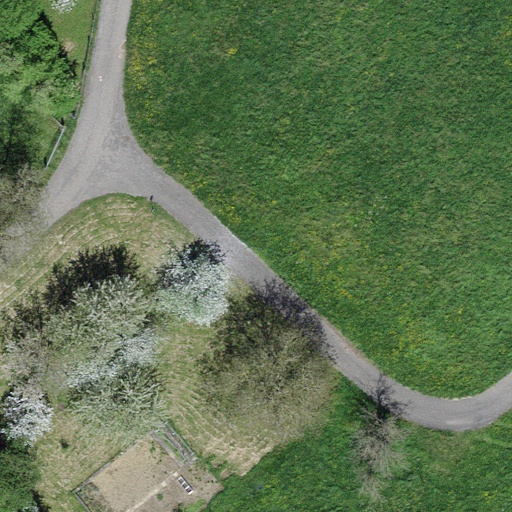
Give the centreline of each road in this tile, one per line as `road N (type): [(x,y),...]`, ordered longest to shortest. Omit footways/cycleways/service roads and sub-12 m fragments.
road 1 (track): [(92,159),(177,200),(340,377),(428,416),(500,398),(511,386)]
road 2 (unclassified): [(0,244),(92,159),(123,0)]
